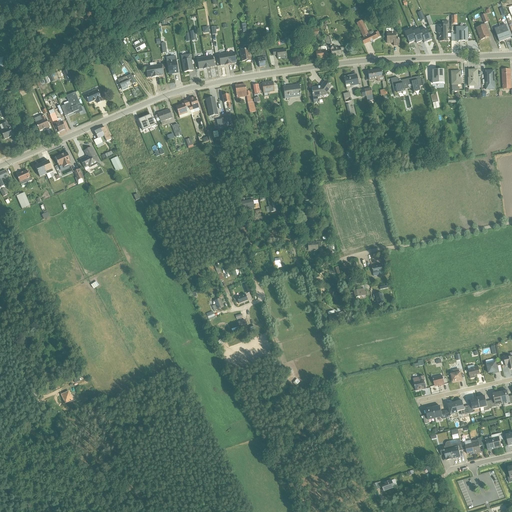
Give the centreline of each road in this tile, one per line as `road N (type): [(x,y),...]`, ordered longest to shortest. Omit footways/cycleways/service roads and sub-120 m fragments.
road 1 (unclassified): [(0,166),(194,86),(361,61),(511,54)]
road 2 (track): [(194,86),(291,398),(328,382)]
road 3 (residential): [(511,222),(301,268),(284,217)]
road 4 (track): [(82,0),(153,100)]
